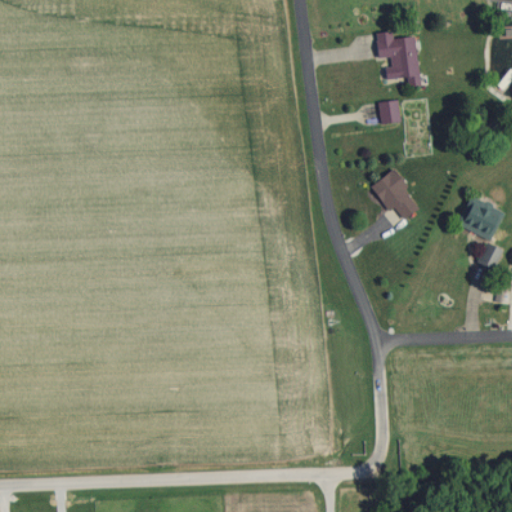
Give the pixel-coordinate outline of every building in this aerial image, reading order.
[(413,35),(390,37),(390,31),(373,32),(376,58),(388,57),(389,66),(382,66),(383,79),(405,77),(405,86),(417,85),(413,35)] [(378,123),(397,122),(397,99),(377,100),(378,123)] [(418,206),(390,169),(369,185),(398,222),(418,206)] [(454,223),(488,238),(501,208),(467,194),(454,223)] [(500,249),(485,241),(475,259),(490,267),(500,249)]
